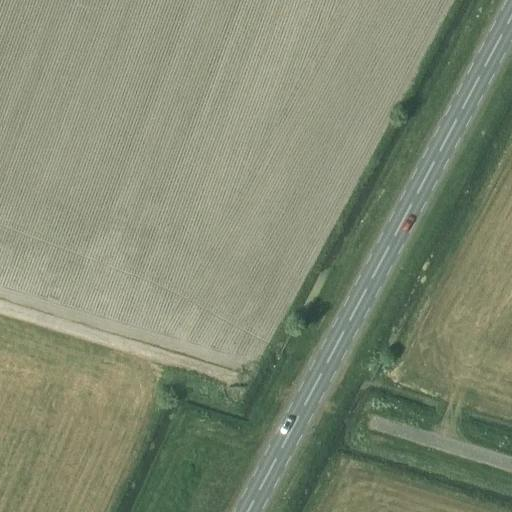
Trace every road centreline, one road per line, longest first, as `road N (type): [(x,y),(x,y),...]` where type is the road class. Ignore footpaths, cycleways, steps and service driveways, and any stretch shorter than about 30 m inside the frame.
road 1 (primary): [(511,15),(247,511)]
road 2 (track): [(0,307),(137,349)]
road 3 (track): [(376,423),(511,465)]
